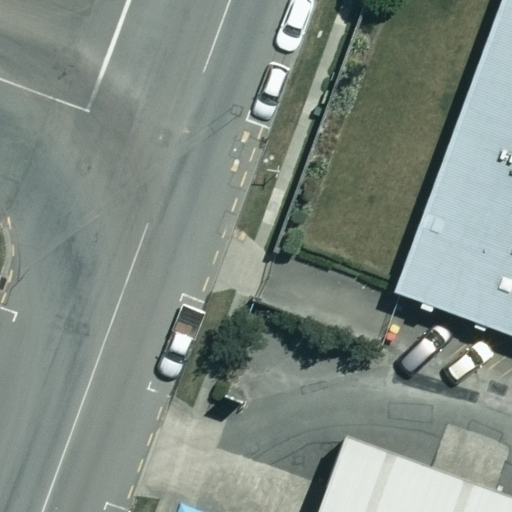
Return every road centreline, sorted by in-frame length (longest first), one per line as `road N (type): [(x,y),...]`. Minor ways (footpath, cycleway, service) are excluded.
road 1 (tertiary): [(41,511),(175,141)]
road 2 (unclassified): [(0,77),(175,141)]
road 3 (unclassified): [(175,141),(226,0)]
